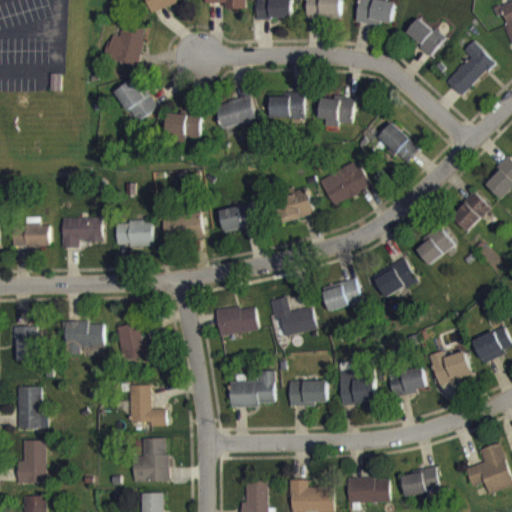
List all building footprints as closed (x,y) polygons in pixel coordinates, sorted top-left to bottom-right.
[(142,0),(151,22),(192,8),(189,0),(142,0)] [(246,19),(245,0),(205,0),(206,14),(226,13),(226,20),(246,19)] [(257,30),(293,29),(292,0),(279,0),(279,10),(257,10),(257,30)] [(342,5),(308,4),(308,27),(342,28),(342,5)] [(398,13),(362,6),(357,32),(380,37),(381,32),(393,34),(398,13)] [(511,11),(501,16),(509,34),(504,36),(511,55),(511,54),(511,11)] [(407,45),(433,65),(446,49),(420,29),(407,45)] [(120,47),(112,45),(106,69),(138,77),(148,38),(124,32),(120,47)] [(448,91),(462,106),(497,74),(475,52),(466,61),(472,68),(448,91)] [(159,118),(138,87),(116,102),(138,134),(159,118)] [(306,103),(287,103),(287,107),(272,107),(273,129),(307,129),(306,103)] [(218,114),(224,138),(258,130),(252,106),(218,114)] [(327,136),(340,138),(341,133),(354,135),(357,110),(324,107),(322,129),(328,130),(327,136)] [(169,124),(168,148),(201,149),(202,122),(181,121),(181,124),(169,124)] [(408,174),(422,159),(395,132),(381,147),(408,174)] [(504,210),(511,201),(511,169),(509,166),(500,176),(504,180),(488,195),(504,210)] [(270,184),(316,168),(339,226),(280,241),(270,184)] [(335,217),(372,197),(358,171),(321,191),(335,217)] [(452,225),(468,242),(492,220),(476,203),(452,225)] [(227,243),(246,239),(241,217),(222,221),(227,243)] [(164,228),(167,253),(205,248),(202,224),(164,228)] [(103,228),(63,229),(64,258),(80,258),(80,253),(103,252),(103,228)] [(118,232),(118,257),(154,256),(154,232),(118,232)] [(432,249),(418,261),(431,276),(455,255),(439,236),(429,245),(432,249)] [(392,276),(394,280),(377,290),(387,308),(418,291),(405,269),(392,276)] [(331,322),(364,312),(357,289),(324,299),(331,322)] [(286,346),(318,340),(313,318),(291,322),(288,308),(272,311),(276,332),(283,330),(286,346)] [(256,318),(242,320),(241,317),(217,321),(222,347),(260,341),(256,318)] [(105,356),(104,332),(64,333),(64,366),(81,365),(81,357),(105,356)] [(124,371),(145,368),(146,372),(155,371),(151,347),(144,348),(142,334),(119,337),(124,371)] [(18,371),(36,371),(36,337),(17,337),(18,371)] [(474,351),(485,374),(511,360),(511,351),(505,337),(474,351)] [(431,366),(440,394),(473,383),(466,362),(447,368),(445,361),(431,366)] [(430,400),(425,377),(390,384),(395,407),(430,400)] [(342,381),(344,415),(377,413),(376,388),(364,389),(363,380),(342,381)] [(277,413),(276,382),(262,382),(262,392),(232,392),(232,418),(261,418),(261,413),(277,413)] [(330,413),(329,391),(291,392),(292,417),(317,417),(317,413),(330,413)] [(167,437),(167,420),(152,420),(152,396),(131,396),(132,433),(152,433),(152,437),(167,437)] [(42,397),(19,398),(19,439),(43,439),(42,397)] [(169,449),(145,450),(145,466),(135,466),(136,493),(170,492),(169,449)] [(19,494),(47,494),(47,451),(25,451),(25,471),(19,471),(19,494)] [(511,497),(511,483),(501,453),(481,461),(485,473),(468,479),(474,497),(486,492),(491,505),(511,497)] [(403,485),(407,507),(442,501),(438,478),(403,485)] [(391,511),(391,488),(350,489),(350,511),(391,511)] [(293,511),(336,511),(336,497),(310,498),(310,491),(293,491),(293,511)] [(270,511),(270,492),(247,492),(247,511),(270,511)] [(164,511),(165,503),(143,504),(143,511),(164,511)]
